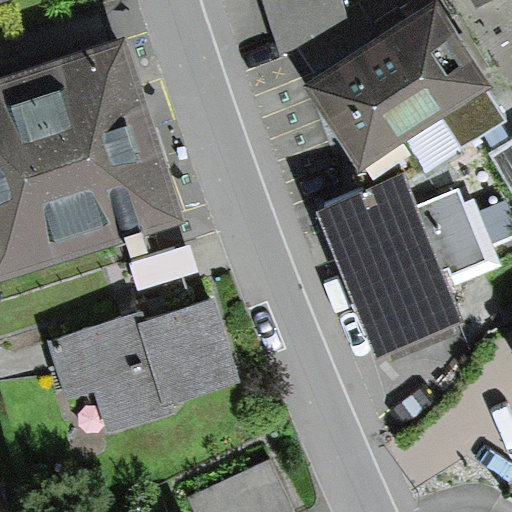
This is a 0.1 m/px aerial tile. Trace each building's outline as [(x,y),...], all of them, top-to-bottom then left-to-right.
[(267,0),(283,48),(346,11),(342,0),(267,0)] [(431,0),(407,0),(295,74),(359,171),(488,86),(431,0)] [(125,32),(0,72),(0,269),(182,210),(125,32)] [(511,133),(466,161),(511,237),(511,133)] [(403,171),(323,205),(383,349),(464,315),(403,171)] [(137,309),(55,336),(71,385),(98,376),(114,425),(242,383),(213,296),(141,320),(137,309)]
